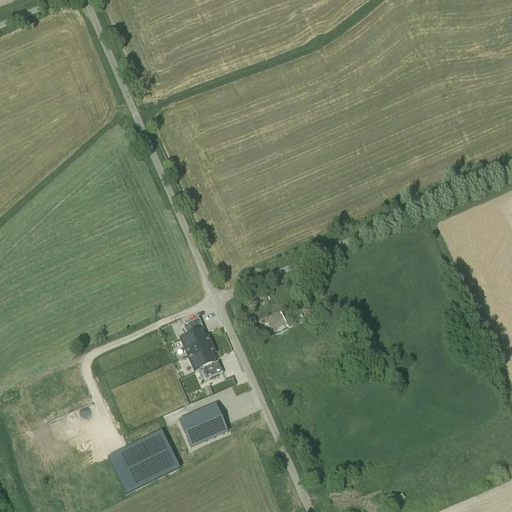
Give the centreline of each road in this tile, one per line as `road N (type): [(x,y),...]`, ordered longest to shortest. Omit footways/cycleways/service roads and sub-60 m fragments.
road 1 (unclassified): [(82,0),(217,299)]
road 2 (unclassified): [(511,167),(217,299)]
road 3 (track): [(0,391),(217,299)]
road 4 (unclassified): [(217,299),(309,511)]
